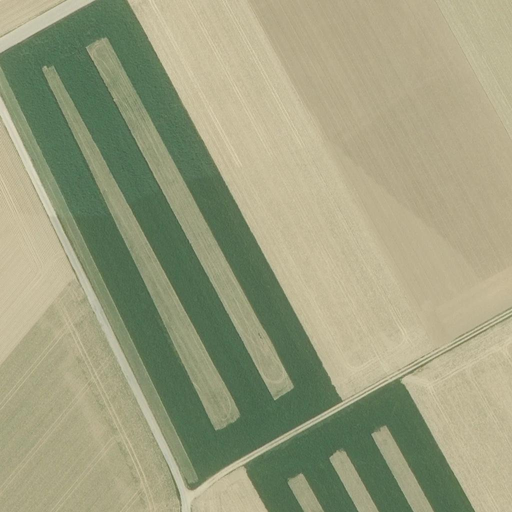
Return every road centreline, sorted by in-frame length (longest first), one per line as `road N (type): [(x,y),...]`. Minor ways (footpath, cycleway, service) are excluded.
road 1 (track): [(0,107),(171,461),(186,511)]
road 2 (track): [(185,498),(511,310)]
